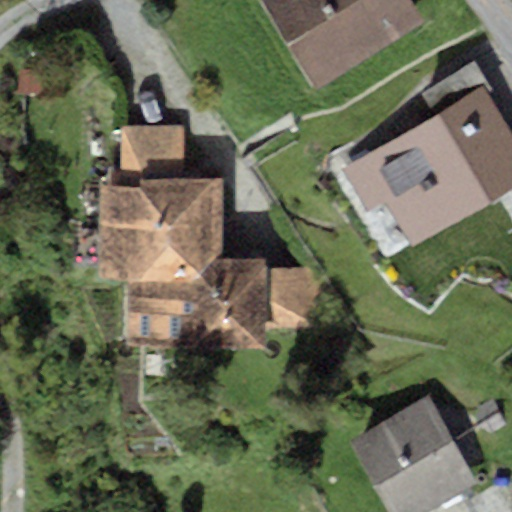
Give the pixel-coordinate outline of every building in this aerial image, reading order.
[(412,0),(261,0),(316,88),(426,21),(412,0)] [(511,132),(483,85),(342,170),(368,211),(385,201),(413,247),(511,187),(511,132)] [(197,280),(222,258),(222,178),(184,178),(185,126),(123,126),(122,184),(102,184),(102,279),(131,280),(197,280)] [(197,280),(131,280),(131,347),(267,348),(267,328),(315,328),(316,265),(268,265),(268,258),(222,258),(197,280)] [(430,395),(350,440),(390,511),(427,511),(479,484),(430,395)]
